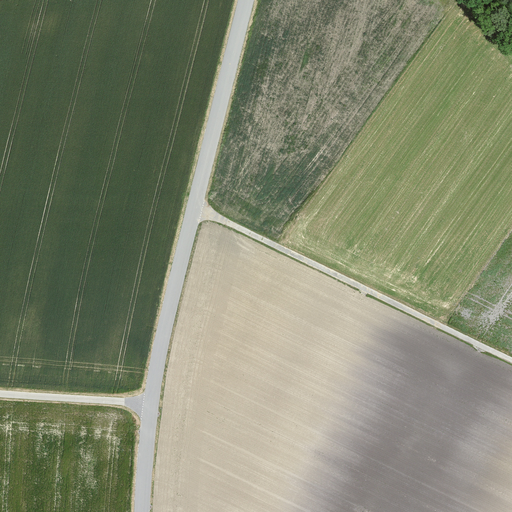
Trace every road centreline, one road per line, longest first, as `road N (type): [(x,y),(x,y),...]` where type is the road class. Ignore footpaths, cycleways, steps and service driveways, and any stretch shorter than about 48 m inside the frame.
road 1 (tertiary): [(247,0),(151,404),(145,511)]
road 2 (track): [(195,209),(511,362)]
road 3 (track): [(151,404),(0,393)]
